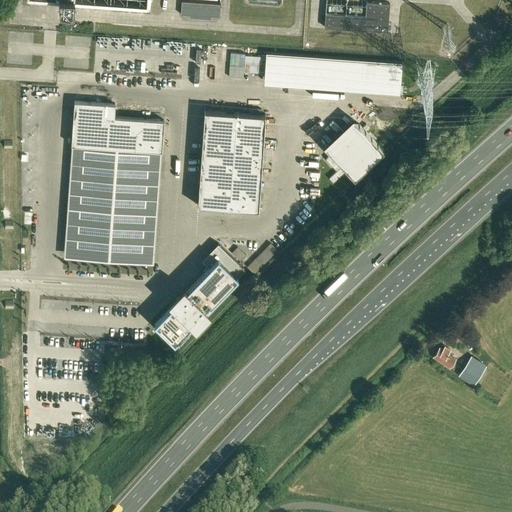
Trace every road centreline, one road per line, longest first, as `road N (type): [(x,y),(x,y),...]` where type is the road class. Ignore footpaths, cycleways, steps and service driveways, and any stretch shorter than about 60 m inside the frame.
road 1 (trunk): [(511,134),(295,328),(124,511)]
road 2 (trunk): [(167,511),(299,371),(511,171)]
road 3 (track): [(238,511),(437,292),(511,235)]
